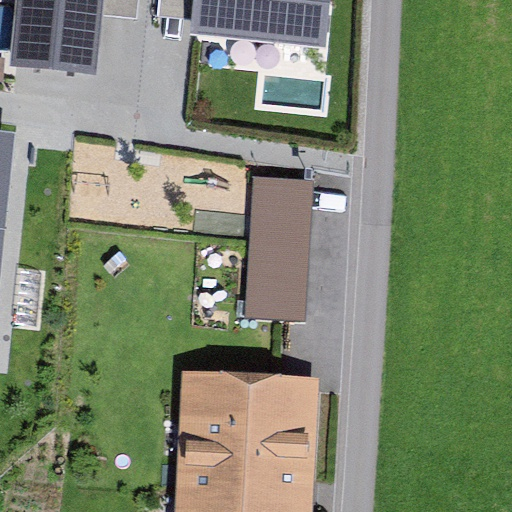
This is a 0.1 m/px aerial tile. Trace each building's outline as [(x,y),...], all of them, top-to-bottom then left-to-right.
[(105,0),(15,0),(8,79),(97,87),(105,0)] [(332,0),(195,0),(192,47),(327,60),(332,0)] [(0,296),(15,150),(0,148),(0,296)] [(313,185),(254,183),(247,322),(306,325),(313,185)] [(185,378),(177,511),(308,511),(316,386),(185,378)]
